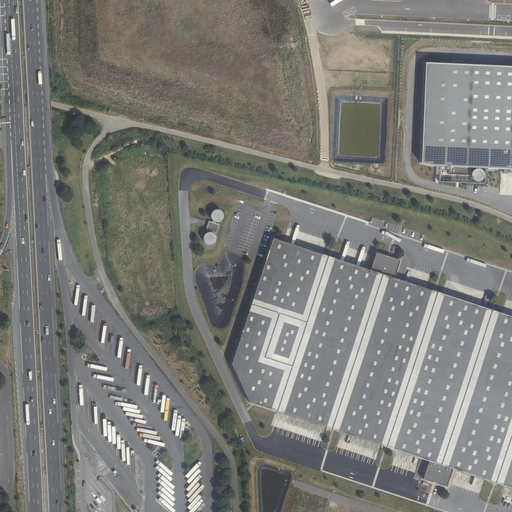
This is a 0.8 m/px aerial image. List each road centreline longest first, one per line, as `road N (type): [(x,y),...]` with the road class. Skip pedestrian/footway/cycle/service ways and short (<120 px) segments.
road 1 (residential): [(0,92),(453,199),(511,220)]
road 2 (motorway): [(16,130),(34,511)]
road 3 (motorway): [(55,511),(40,169)]
road 4 (motorway): [(40,169),(31,0)]
road 5 (motorway): [(9,0),(16,130)]
road 6 (motorway): [(16,130),(0,248)]
